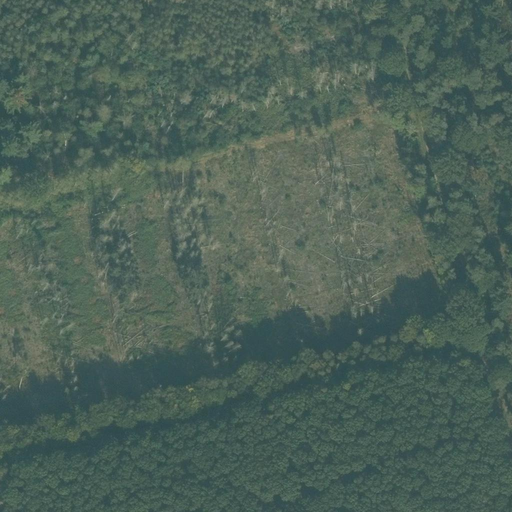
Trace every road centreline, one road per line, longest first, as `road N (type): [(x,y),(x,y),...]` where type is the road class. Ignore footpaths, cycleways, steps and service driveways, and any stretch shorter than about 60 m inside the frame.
road 1 (track): [(511,347),(0,467)]
road 2 (track): [(382,0),(511,429)]
